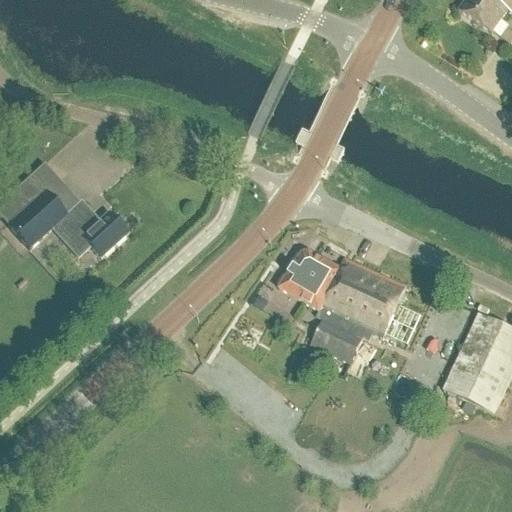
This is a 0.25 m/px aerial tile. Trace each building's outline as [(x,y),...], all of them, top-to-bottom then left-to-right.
[(511,14),(511,0),(467,0),(458,14),(491,36),(508,12),(511,14)] [(26,257),(50,235),(77,265),(88,255),(99,268),(128,242),(110,221),(100,230),(80,208),(63,224),(43,201),(5,234),(26,257)] [(208,252),(222,241),(215,233),(202,244),(208,252)] [(346,276),(308,256),(303,255),(301,257),(286,281),(279,292),(320,315),(316,322),(323,326),(310,350),(350,370),(364,342),(360,340),(364,333),(382,342),(405,292),(351,267),(346,276)] [(495,419),(511,381),(511,334),(479,320),(444,396),(495,419)]
